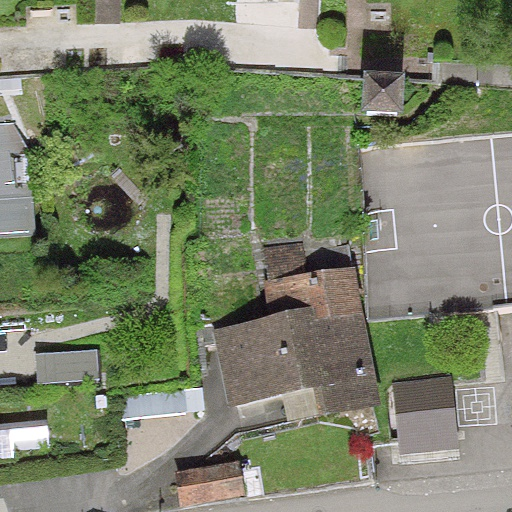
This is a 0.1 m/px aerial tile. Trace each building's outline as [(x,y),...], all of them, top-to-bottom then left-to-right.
[(402,77),(369,75),(366,112),(399,114),(402,77)] [(0,235),(34,232),(26,145),(15,124),(0,124),(0,235)] [(345,277),(271,292),(278,326),(224,337),(237,401),(320,384),(325,411),(370,402),(345,277)] [(35,356),(38,386),(101,381),(98,350),(35,356)] [(449,379),(396,385),(404,452),(457,446),(449,379)] [(115,396),(118,419),(190,412),(188,388),(115,396)] [(238,463),(178,474),(183,503),(243,493),(238,463)]
